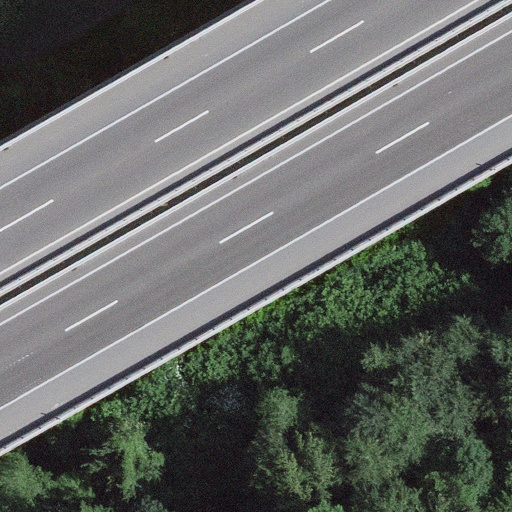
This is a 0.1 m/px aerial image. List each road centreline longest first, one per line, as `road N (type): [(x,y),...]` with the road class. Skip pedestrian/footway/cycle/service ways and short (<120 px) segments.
road 1 (motorway): [(0,367),(511,74)]
road 2 (motorway): [(400,0),(0,230)]
road 3 (track): [(0,86),(151,0)]
